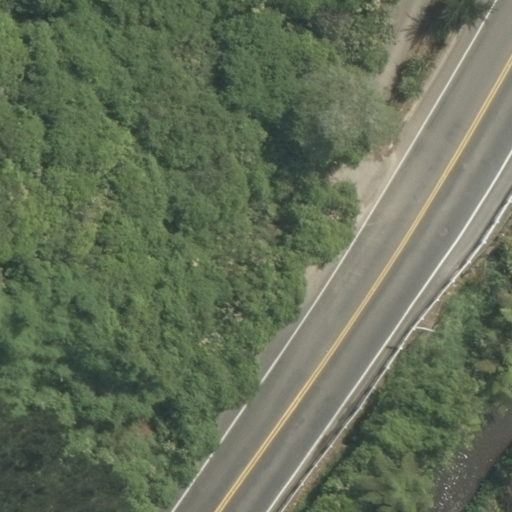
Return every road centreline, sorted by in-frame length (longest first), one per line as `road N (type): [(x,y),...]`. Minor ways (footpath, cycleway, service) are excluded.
road 1 (secondary): [(214,511),(396,258)]
road 2 (residential): [(396,258),(373,214),(365,159),(376,96),(410,0)]
road 3 (secondary): [(396,258),(511,66)]
